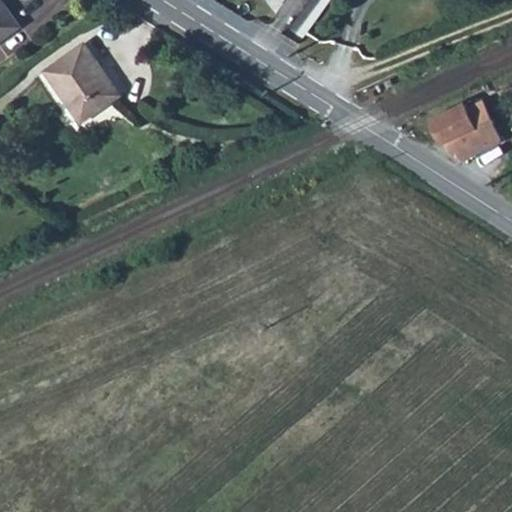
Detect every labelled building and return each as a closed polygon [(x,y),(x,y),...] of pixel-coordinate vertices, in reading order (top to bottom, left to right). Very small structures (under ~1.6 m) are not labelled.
[(0,0),(0,37),(18,26),(0,0)] [(0,63),(15,53),(5,39),(0,42),(0,63)] [(82,44),(44,70),(81,121),(119,94),(82,44)] [(429,120),(440,143),(446,140),(451,151),(462,159),(498,142),(501,137),(483,100),(467,107),(465,103),(429,120)] [(427,130),(424,123),(412,128),(416,135),(427,130)]
